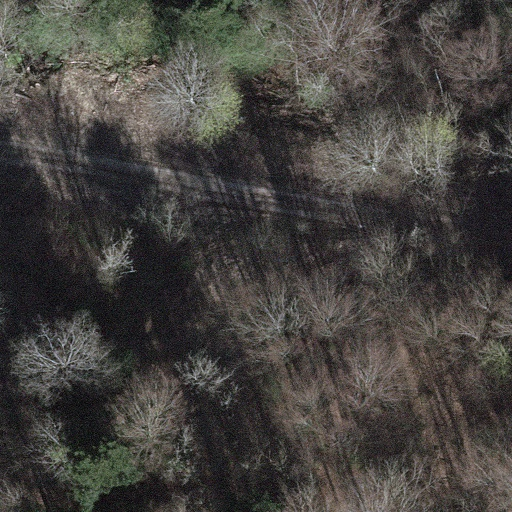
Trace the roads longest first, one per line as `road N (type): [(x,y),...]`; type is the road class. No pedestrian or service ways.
road 1 (track): [(0,136),(178,152),(423,215),(511,225)]
road 2 (track): [(0,378),(77,355),(423,215)]
